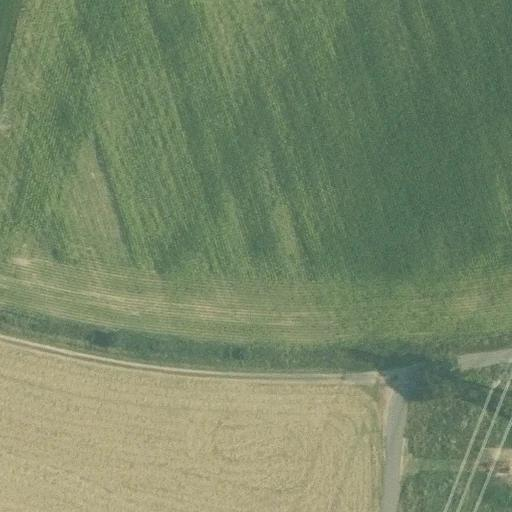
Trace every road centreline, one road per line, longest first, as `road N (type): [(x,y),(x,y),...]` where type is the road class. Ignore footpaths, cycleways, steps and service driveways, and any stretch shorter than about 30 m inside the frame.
road 1 (track): [(407,383),(137,366),(0,333)]
road 2 (unclassified): [(511,354),(426,368),(407,383),(393,511)]
